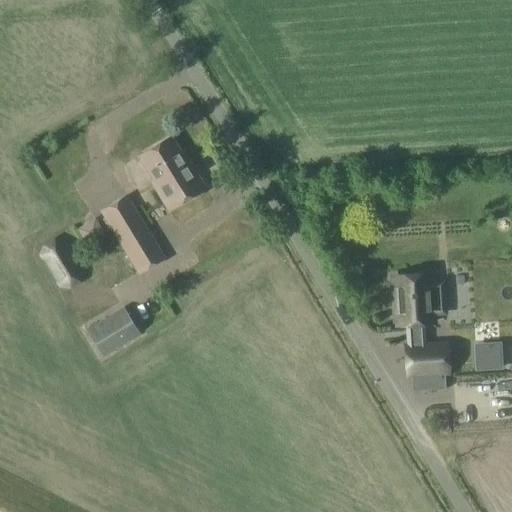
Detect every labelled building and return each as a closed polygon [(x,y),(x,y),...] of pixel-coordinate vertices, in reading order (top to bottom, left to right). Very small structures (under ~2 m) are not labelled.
[(149,181),(167,210),(205,187),(187,158),(184,160),(170,137),(137,157),(152,180),(149,181)] [(126,196),(100,212),(139,274),(164,258),(126,196)] [(79,245),(95,235),(85,220),(70,230),(79,245)] [(79,281),(82,274),(62,241),(54,241),(44,246),(41,254),(61,286),(69,287),(79,281)] [(430,276),(391,278),(394,324),(408,323),(409,346),(422,345),(420,323),(433,322),(432,314),(442,314),(441,284),(431,284),(430,276)] [(486,303),(444,304),(445,327),(487,326),(486,303)] [(87,331),(102,356),(138,334),(123,309),(87,331)] [(409,346),(405,346),(407,376),(411,376),(434,374),(434,386),(445,386),(444,374),(447,374),(445,344),(422,345),(409,346)] [(500,368),(499,344),(474,346),(476,370),(500,368)] [(511,405),(452,408),(452,419),(440,419),(441,429),(511,426),(511,405)]
